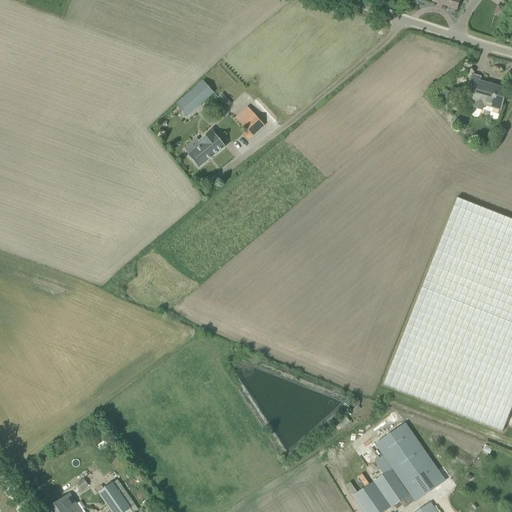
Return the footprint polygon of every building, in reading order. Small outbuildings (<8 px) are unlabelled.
[(460,0),(432,0),(432,1),(457,10),(460,0)] [(507,8),(498,5),(495,14),(504,17),(507,8)] [(214,94),(203,81),(176,104),(187,117),(214,94)] [(506,89),(505,89),(479,82),(477,89),(468,86),(464,101),(474,104),(472,108),(483,111),(484,106),(500,110),(506,89)] [(438,101),(446,104),(450,94),(442,91),(438,101)] [(231,104),(222,94),(218,98),(226,108),(231,104)] [(247,131),(243,134),(248,140),(264,126),(254,115),(243,126),(247,131)] [(199,168),(225,146),(212,130),(199,141),(202,144),(188,155),(199,168)] [(511,219),(457,198),(383,385),(503,432),(511,408),(511,219)] [(391,470),(392,469),(410,494),(415,501),(445,480),(405,424),(376,445),(383,456),(375,461),(384,474),(391,470)] [(363,511),(384,511),(403,499),(408,506),(415,501),(410,494),(408,495),(391,470),(384,474),(353,496),(363,511)] [(112,511),(123,511),(130,508),(135,504),(118,481),(114,484),(113,483),(99,493),(112,511)] [(85,511),(83,509),(79,511),(75,505),(68,510),(61,500),(49,508),(52,511),(85,511)] [(437,511),(430,502),(416,511),(437,511)]
